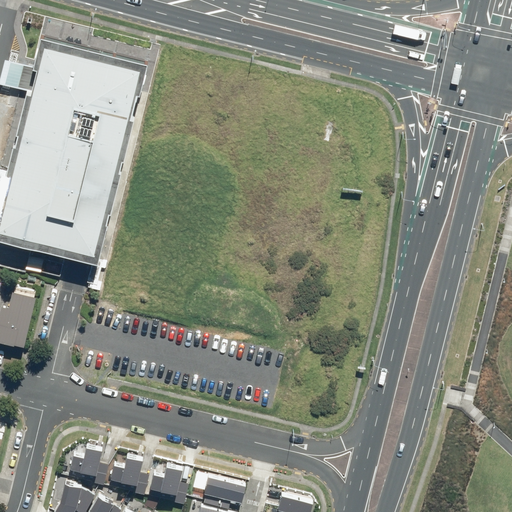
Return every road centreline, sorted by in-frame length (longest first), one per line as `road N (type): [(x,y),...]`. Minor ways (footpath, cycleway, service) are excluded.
road 1 (secondary): [(474,182),(387,511)]
road 2 (secondary): [(384,65),(129,0)]
road 3 (residential): [(271,446),(49,388)]
road 4 (secondary): [(414,249),(417,128),(406,94),(384,65)]
road 5 (secondary): [(368,429),(414,249)]
road 6 (secondary): [(414,249),(455,83)]
road 7 (secondary): [(324,6),(465,43)]
road 8 (secondary): [(324,6),(411,8),(454,0)]
road 9 (residential): [(49,388),(15,509)]
